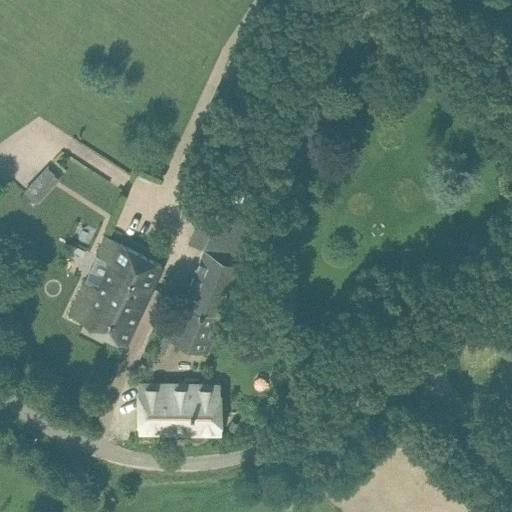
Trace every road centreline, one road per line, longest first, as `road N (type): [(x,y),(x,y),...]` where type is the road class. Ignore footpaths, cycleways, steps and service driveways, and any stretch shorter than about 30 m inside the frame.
road 1 (unclassified): [(0,392),(79,445),(143,463),(187,463),(255,454),(318,428),(417,366)]
road 2 (unclassified): [(511,457),(417,366)]
